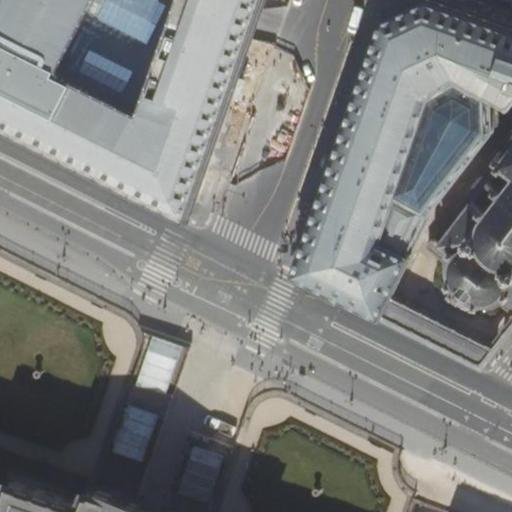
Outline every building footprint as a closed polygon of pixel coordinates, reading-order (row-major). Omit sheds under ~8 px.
[(0,0),(0,123),(186,217),(187,217),(188,215),(190,210),(193,201),(235,83),(263,3),(264,0),(0,0)] [(340,294),(381,315),(390,296),(408,258),(437,198),(487,135),(511,102),(511,25),(494,19),(453,4),(440,0),(422,0),(412,5),(385,18),(374,48),(349,120),(343,138),(321,200),(303,252),(300,263),(296,272),(340,294)] [(511,126),(506,134),(511,139),(428,244),(429,247),(445,260),(444,268),(445,275),(447,283),(449,289),(445,298),(450,300),(450,301),(465,309),(466,308),(471,311),(473,307),(481,308),(489,307),(496,305),(502,303),(511,310),(511,126)] [(489,357),(494,350),(491,349),(492,348),(390,296),(381,315),(482,365),(483,365),(489,357)] [(0,511),(159,511),(150,509),(131,502),(130,505),(112,498),(113,496),(98,490),(86,506),(43,491),(19,482),(15,481),(9,498),(0,494),(0,511)]
